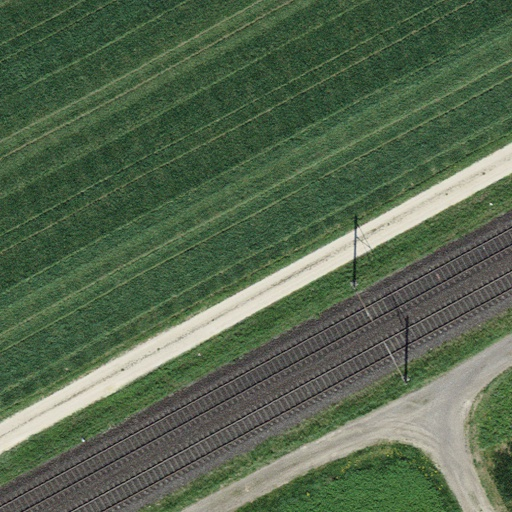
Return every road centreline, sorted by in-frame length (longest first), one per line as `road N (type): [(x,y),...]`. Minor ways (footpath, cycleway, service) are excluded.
road 1 (track): [(0,439),(511,160)]
road 2 (track): [(420,401),(206,511)]
road 3 (track): [(480,511),(420,401)]
